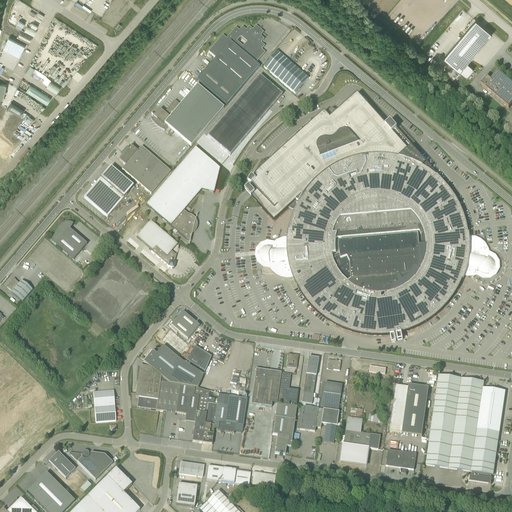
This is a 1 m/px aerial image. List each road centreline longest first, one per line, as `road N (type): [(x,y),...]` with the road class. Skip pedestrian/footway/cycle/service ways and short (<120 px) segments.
road 1 (tertiary): [(65,199),(223,19),(244,10),(278,12),(339,57)]
road 2 (residential): [(511,376),(239,336),(182,295)]
road 3 (residential): [(506,498),(169,449)]
road 4 (residential): [(182,295),(215,251),(240,165),(266,130),(320,90),(339,57)]
road 5 (tertiary): [(511,201),(339,57)]
road 6 (residential): [(127,443),(127,359),(182,295)]
road 7 (residential): [(182,295),(65,199)]
road 8 (residential): [(127,443),(54,439),(0,491)]
